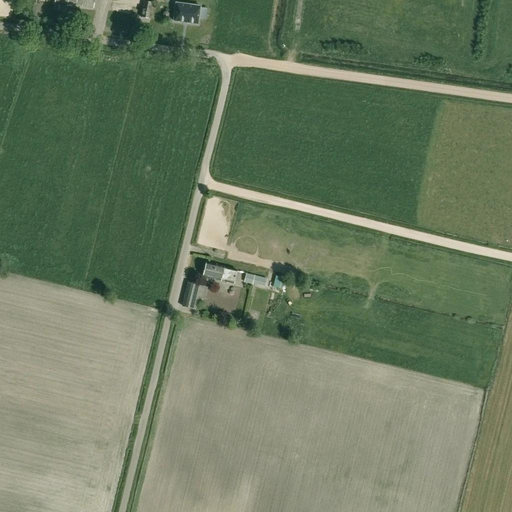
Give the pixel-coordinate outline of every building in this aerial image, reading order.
[(149,18),(152,2),(144,1),(141,17),(149,18)] [(175,2),(172,22),(198,25),(201,6),(175,2)] [(224,267),(206,263),(203,276),(221,281),(233,284),(237,271),(224,267)] [(246,274),(244,282),(254,284),(254,283),(267,286),(268,280),(246,274)] [(275,275),(275,287),(284,287),(284,275),(275,275)] [(201,286),(190,283),(184,307),(195,310),(201,286)]
